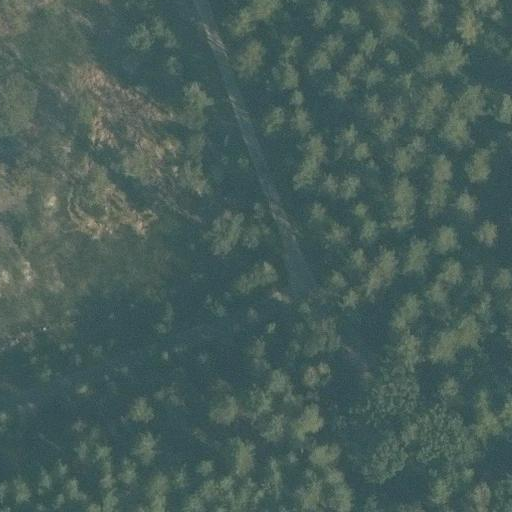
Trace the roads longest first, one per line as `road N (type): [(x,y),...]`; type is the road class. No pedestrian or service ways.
road 1 (unclassified): [(0,414),(306,297)]
road 2 (unclassified): [(306,297),(200,0)]
road 3 (unclassified): [(511,484),(354,351),(306,297)]
road 4 (track): [(354,351),(351,401),(390,511)]
